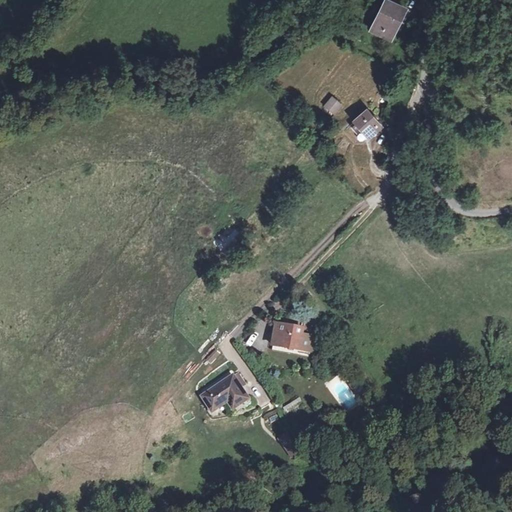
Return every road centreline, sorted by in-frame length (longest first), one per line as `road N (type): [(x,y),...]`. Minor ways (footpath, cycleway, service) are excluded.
road 1 (unclassified): [(331,0),(234,70),(82,89),(0,117)]
road 2 (track): [(378,198),(355,208),(224,344)]
road 3 (unclassified): [(511,209),(471,213),(447,200),(433,173),(420,96)]
